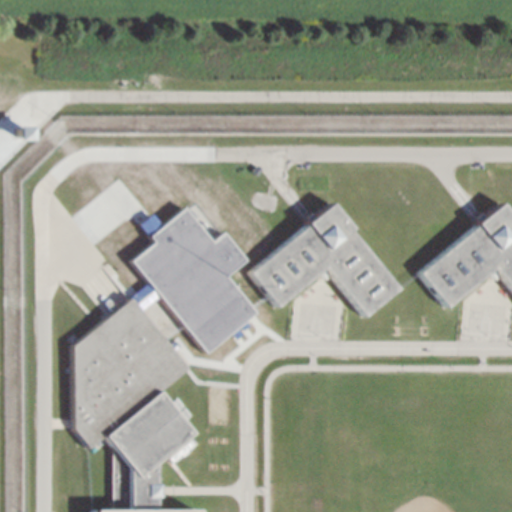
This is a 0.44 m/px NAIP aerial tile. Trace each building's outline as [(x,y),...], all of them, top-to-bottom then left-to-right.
[(245,272),(273,309),(325,269),(361,318),(397,291),(331,203),(300,226),(245,272)] [(416,273),(501,205),(511,218),(511,290),(494,267),(446,309),(416,273)] [(242,260),(221,232),(208,241),(182,208),(146,235),(151,242),(129,259),(200,352),(252,313),(223,275),(242,260)] [(159,225),(150,213),(137,223),(146,235),(159,225)] [(179,326),(146,282),(128,296),(162,340),(179,326)] [(67,429),(66,349),(130,295),(138,312),(162,341),(185,368),(159,391),(191,432),(154,464),(154,493),(154,505),(197,510),(197,511),(85,511),(104,510),(104,444),(89,455),(67,429)]
